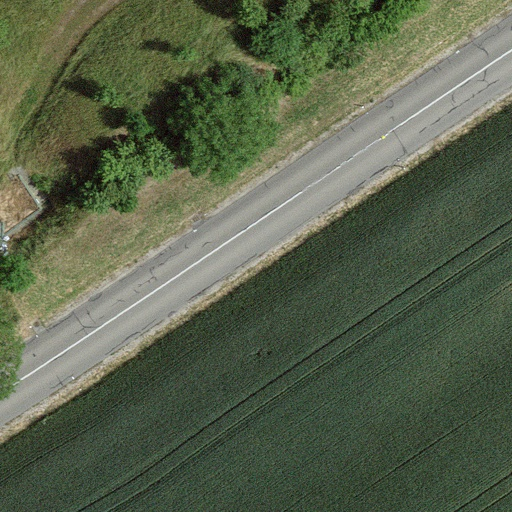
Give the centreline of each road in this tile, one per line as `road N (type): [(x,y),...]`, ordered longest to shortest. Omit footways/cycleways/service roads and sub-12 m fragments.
road 1 (secondary): [(0,394),(511,52)]
road 2 (track): [(97,0),(77,11),(21,105),(5,154)]
